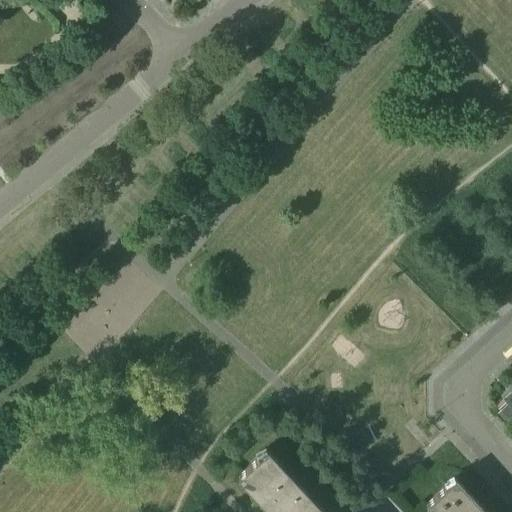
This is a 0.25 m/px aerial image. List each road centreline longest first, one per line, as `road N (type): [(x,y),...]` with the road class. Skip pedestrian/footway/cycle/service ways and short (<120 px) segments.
road 1 (residential): [(0,206),(182,54)]
road 2 (residential): [(511,465),(464,416),(463,388),(511,342)]
